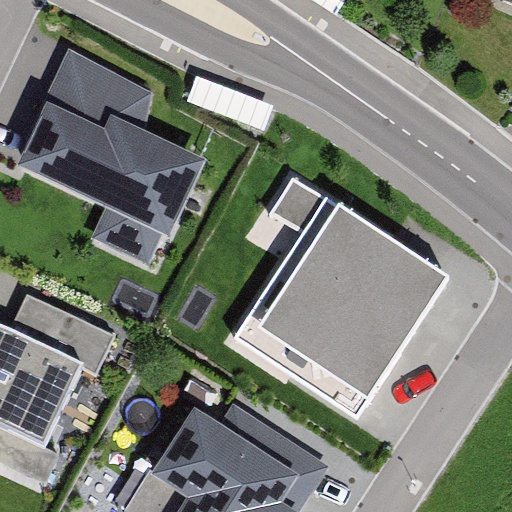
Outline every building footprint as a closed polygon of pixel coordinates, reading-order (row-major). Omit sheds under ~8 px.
[(511,0),(498,0),(497,6),(511,11),(511,0)] [(158,242),(166,246),(200,178),(139,148),(145,105),(81,74),(29,181),(113,222),(102,245),(146,266),(158,242)] [(451,290),(293,180),(267,216),(307,245),(235,350),(358,435),(451,290)] [(0,439),(55,467),(119,340),(37,299),(15,344),(0,336),(0,439)] [(307,511),(331,477),(236,416),(221,440),(196,424),(156,486),(193,510),(192,511),(307,511)]
